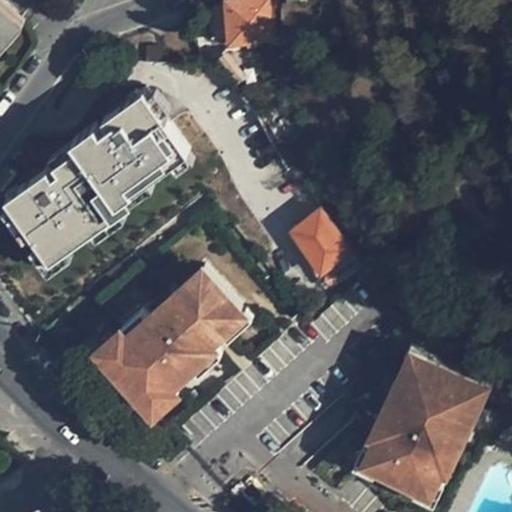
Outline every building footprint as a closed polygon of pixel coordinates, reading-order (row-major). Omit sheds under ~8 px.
[(274,38),(270,0),(227,0),(230,42),(274,38)] [(16,17),(0,3),(0,27),(4,30),(16,17)] [(145,46),(145,60),(167,61),(166,46),(145,46)] [(182,88),(183,61),(167,61),(145,60),(78,58),(0,163),(0,209),(65,121),(58,116),(82,83),(133,84),(133,87),(182,88)] [(210,83),(218,101),(235,92),(224,82),(210,83)] [(266,148),(235,92),(218,101),(215,104),(246,162),(322,272),(351,252),(321,209),(313,215),(308,209),(312,206),(307,198),(303,201),(266,148)] [(98,140),(129,173),(151,151),(120,119),(98,140)] [(128,228),(142,243),(153,234),(138,218),(128,228)] [(359,264),(351,252),(322,272),(330,284),(359,264)] [(206,264),(151,314),(130,333),(124,326),(102,347),(134,383),(142,391),(151,401),(174,381),(195,362),(217,342),(214,338),(211,334),(221,326),(224,329),(247,309),(206,264)] [(308,307),(325,294),(314,282),(298,296),(308,307)] [(331,302),(325,294),(308,307),(315,315),(331,302)] [(123,325),(124,326),(130,333),(151,314),(144,306),(123,325)] [(249,306),(247,309),(224,329),(231,337),(256,314),(249,306)] [(214,338),(224,329),(221,326),(211,334),(214,338)] [(226,351),(217,342),(195,362),(203,372),(226,351)] [(406,360),(410,361),(418,365),(423,356),(427,357),(429,352),(412,345),(406,360)] [(389,419),(386,426),(376,447),(370,460),(381,465),(421,484),(435,490),(441,478),(454,449),(459,452),(464,440),(456,436),(462,424),(466,414),(475,418),(485,397),(477,393),(481,382),(476,380),(427,357),(423,356),(418,365),(410,361),(400,383),(408,387),(403,398),(398,410),(389,406),(384,417),(389,419)] [(478,376),(476,380),(481,382),(477,393),(485,397),(488,398),(494,384),(478,376)] [(182,390),(174,381),(151,401),(148,404),(156,413),(182,390)] [(396,381),(391,391),(403,398),(408,387),(400,383),(396,381)] [(138,394),(142,391),(134,383),(131,385),(138,394)] [(385,403),(389,406),(398,410),(403,398),(391,391),(385,403)] [(478,420),(475,418),(466,414),(462,424),(473,429),(478,420)] [(468,441),(473,429),(462,424),(456,436),(464,440),(468,441)] [(376,474),(381,465),(370,460),(376,447),(366,442),(356,464),(376,474)] [(449,482),(441,478),(435,490),(421,484),(417,493),(439,503),(449,482)] [(231,493),(235,498),(241,493),(244,490),(240,485),(231,493)] [(276,511),(286,511),(289,508),(273,495),(266,504),(276,511)] [(27,511),(20,501),(3,511),(27,511)]
